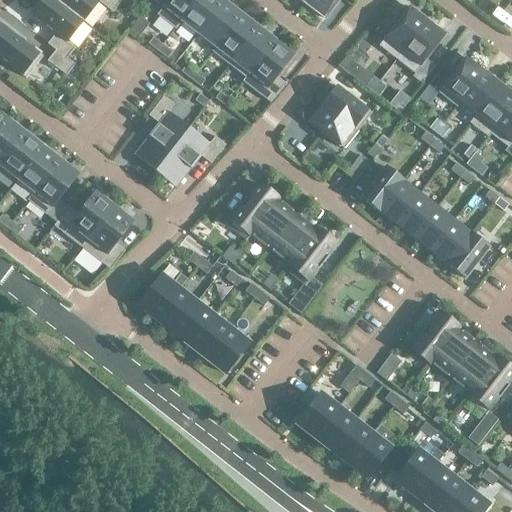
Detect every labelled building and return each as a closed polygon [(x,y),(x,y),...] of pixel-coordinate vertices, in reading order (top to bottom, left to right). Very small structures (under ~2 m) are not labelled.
[(43,0),(33,14),(56,32),(47,45),(47,46),(55,51),(66,59),(72,51),(74,49),(66,42),(82,22),(53,0),(43,0)] [(53,0),(82,22),(97,2),(112,13),(120,2),(117,0),(53,0)] [(169,0),(158,16),(175,29),(181,21),(197,0),(169,0)] [(197,0),(181,21),(198,34),(223,2),(219,0),(197,0)] [(306,0),(303,5),(322,19),(336,0),(306,0)] [(198,34),(215,48),(240,16),(223,2),(198,34)] [(384,39),(378,46),(396,60),(426,21),(408,7),(385,36),(383,39),(384,39)] [(215,48),(212,51),(229,65),(257,29),(240,16),(215,48)] [(445,36),(426,21),(396,60),(414,74),(417,70),(420,67),(445,36)] [(41,57),(1,27),(0,27),(0,57),(25,77),(41,57)] [(229,65),(246,78),(274,42),(257,29),(229,65)] [(147,44),(157,52),(162,45),(152,38),(147,44)] [(246,78),(243,82),(270,103),(285,85),(274,76),(291,55),(274,42),(246,78)] [(171,53),(162,45),(157,52),(166,59),(171,53)] [(47,61),(65,76),(74,65),(66,59),(55,51),(47,61)] [(438,93),(456,107),(459,105),(483,72),(464,58),(443,86),(440,90),(438,93)] [(185,66),(180,72),(190,80),(195,73),(185,66)] [(459,105),(474,117),(499,84),(483,72),(459,105)] [(195,73),(190,80),(199,87),(204,81),(195,73)] [(373,77),(365,87),(371,92),(379,82),(373,77)] [(385,87),(379,82),(371,92),(378,97),(385,87)] [(474,117),(469,124),(488,138),(490,134),(511,106),(511,94),(499,84),(474,117)] [(335,86),(321,104),(357,132),(371,114),(368,111),(335,86)] [(214,99),(223,106),(228,100),(219,92),(214,99)] [(194,101),(204,108),(209,102),(199,94),(194,101)] [(135,156),(155,171),(187,130),(167,114),(173,105),(163,96),(148,116),(159,125),(135,156)] [(307,122),(339,148),(340,147),(343,150),(357,132),(321,104),(307,122)] [(511,106),(490,134),(507,147),(508,146),(510,144),(510,145),(511,142),(511,106)] [(436,119),(429,129),(435,134),(442,124),(436,119)] [(0,166),(25,135),(8,121),(0,131),(0,166)] [(441,139),(449,129),(442,124),(435,134),(441,139)] [(175,187),(199,156),(210,164),(225,145),(214,137),(207,146),(187,130),(155,171),(175,187)] [(419,139),(429,147),(434,140),(424,133),(419,139)] [(0,166),(17,180),(42,148),(25,135),(0,166)] [(381,135),(374,145),(380,150),(388,140),(381,135)] [(438,154),(443,148),(434,140),(429,147),(438,154)] [(367,154),(373,159),(380,150),(374,145),(367,154)] [(477,151),(470,146),(463,155),(469,160),(477,151)] [(9,190),(25,203),(27,201),(33,193),(34,193),(59,161),(42,148),(17,180),(9,190)] [(469,160),(476,165),(479,162),(483,156),(477,151),(469,160)] [(33,193),(27,201),(45,215),(76,175),(59,161),(34,193),(33,193)] [(449,171),(459,178),(464,171),(455,164),(454,164),(449,171)] [(384,166),(358,199),(377,213),(403,180),(384,166)] [(469,185),(474,179),(464,171),(459,178),(469,185)] [(403,180),(377,213),(394,226),(419,193),(403,180)] [(229,219),(224,225),(225,226),(245,241),(249,236),(279,198),(257,182),(241,203),(229,219)] [(483,197),(493,205),(498,198),(489,190),(483,197)] [(419,193),(394,226),(411,240),(437,207),(419,193)] [(68,208),(53,227),(81,248),(114,207),(96,194),(78,216),(68,208)] [(249,236),(268,251),(296,215),(278,201),(280,199),(279,198),(249,236)] [(503,212),(508,205),(498,198),(493,205),(503,212)] [(114,207),(81,248),(109,270),(124,251),(114,243),(131,221),(114,207)] [(437,207),(411,240),(428,253),(454,220),(437,207)] [(0,216),(0,224),(6,229),(11,222),(1,215),(0,216)] [(268,251),(287,265),(316,228),(315,227),(314,229),(296,215),(268,251)] [(428,253),(445,266),(471,233),(454,220),(428,253)] [(21,230),(11,222),(6,229),(16,236),(21,230)] [(287,265),(283,270),(302,286),(294,296),(306,306),(322,286),(311,278),(337,244),(316,228),(287,265)] [(490,248),(471,233),(445,266),(464,281),(490,248)] [(229,247),(221,257),(227,262),(228,262),(235,252),(229,247)] [(193,252),(186,260),(196,268),(202,260),(193,252)] [(242,257),(235,252),(228,262),(235,267),(242,257)] [(202,260),(196,268),(205,275),(212,267),(202,260)] [(229,272),(224,279),(235,288),(241,280),(229,272)] [(269,275),(262,285),(268,290),(276,280),(269,275)] [(162,277),(139,308),(156,321),(180,290),(162,277)] [(244,292),(253,299),(259,291),(258,290),(250,284),(248,286),(244,292)] [(156,321),(171,334),(197,301),(180,290),(156,321)] [(253,299),(263,307),(269,299),(259,291),(253,299)] [(181,344),(187,349),(214,315),(197,301),(171,334),(182,343),(181,344)] [(407,350),(428,366),(458,326),(437,310),(426,324),(427,325),(418,336),(418,335),(407,350)] [(187,349),(205,362),(231,328),(214,315),(187,349)] [(431,366),(449,379),(477,343),(459,330),(460,328),(458,326),(428,366),(430,367),(431,366)] [(250,343),(231,328),(205,362),(224,377),(250,343)] [(465,395),(466,396),(497,356),(495,355),(494,357),(477,343),(449,379),(466,393),(465,395)] [(390,354),(376,373),(386,381),(401,362),(390,354)] [(463,399),(484,416),(487,412),(488,413),(499,399),(498,398),(507,387),(507,388),(511,381),(511,368),(497,356),(466,396),(463,399)] [(349,374),(358,381),(365,373),(355,365),(349,374)] [(365,373),(358,381),(368,388),(374,380),(365,373)] [(405,396),(411,401),(419,391),(412,386),(410,389),(408,392),(405,396)] [(293,426),(313,441),(339,406),(320,391),(293,426)] [(383,400),(393,408),(399,400),(389,392),(383,400)] [(399,400),(393,408),(402,415),(406,409),(408,407),(399,400)] [(329,451),(330,453),(356,419),(339,406),(313,441),(328,452),(329,451)] [(437,414),(432,421),(442,428),(447,422),(437,414)] [(356,419),(330,453),(348,466),(373,433),(356,419)] [(419,430),(430,439),(435,432),(424,423),(419,430)] [(379,425),(373,433),(348,466),(367,481),(392,448),(389,445),(395,437),(379,425)] [(466,448),(472,453),(480,443),(473,438),(466,448)] [(456,453),(466,461),(472,453),(466,448),(463,445),(456,453)] [(392,481),(410,495),(436,462),(417,448),(392,481)] [(472,453),(466,461),(475,468),(482,460),(472,453)] [(421,506),(427,510),(454,476),(436,462),(410,495),(422,504),(421,506)] [(500,463),(495,470),(504,477),(509,471),(500,463)] [(480,478),(491,487),(497,479),(486,471),(480,478)] [(454,476),(427,510),(429,511),(455,511),(472,490),(454,476)] [(484,511),(490,504),(472,490),(455,511),(484,511)]
